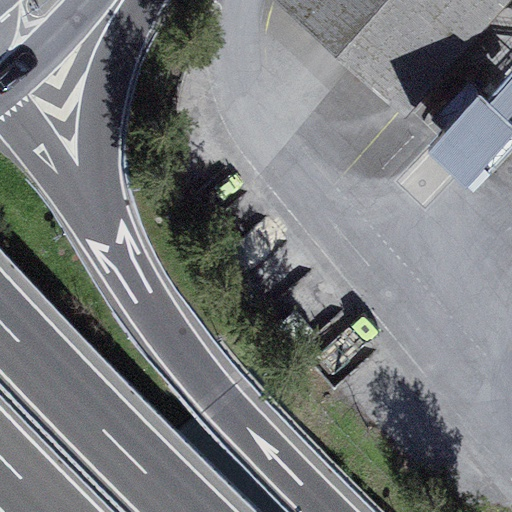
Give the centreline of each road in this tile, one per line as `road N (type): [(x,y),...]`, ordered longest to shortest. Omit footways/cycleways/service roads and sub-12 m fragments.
road 1 (motorway): [(325,511),(170,342),(107,239)]
road 2 (motorway): [(188,511),(0,322)]
road 3 (motorway): [(107,239),(98,198),(101,116),(126,32),(146,0)]
road 4 (motorway): [(107,239),(42,160),(0,92)]
road 5 (primary): [(0,92),(92,0)]
